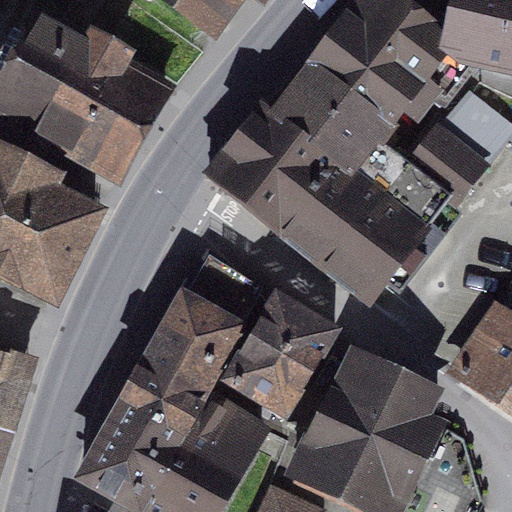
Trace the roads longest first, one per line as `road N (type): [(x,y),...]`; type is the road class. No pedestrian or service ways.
road 1 (residential): [(511,482),(505,455),(461,399),(166,186)]
road 2 (tertiary): [(166,186),(96,320),(36,503)]
road 3 (tertiary): [(311,0),(166,186)]
